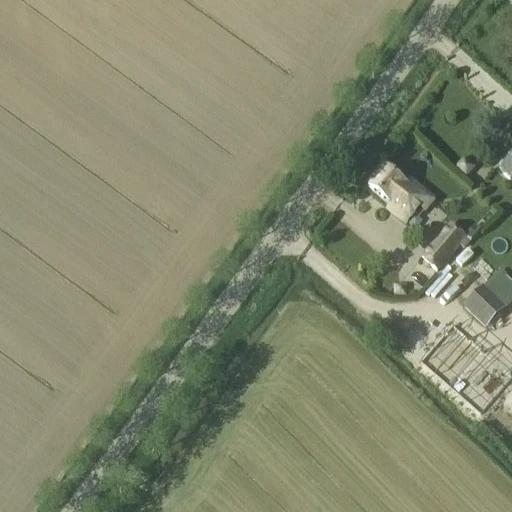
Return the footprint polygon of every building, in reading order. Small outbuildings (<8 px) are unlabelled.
[(511,183),(511,158),(500,172),(511,183)] [(408,190),(382,170),(367,188),(413,224),(432,201),(412,185),(408,190)] [(468,241),(449,224),(420,259),(438,275),(468,241)] [(511,304),(511,283),(499,271),(462,309),(485,331),(511,304)] [(420,361),(479,416),(511,380),(511,379),(454,325),(420,361)]
